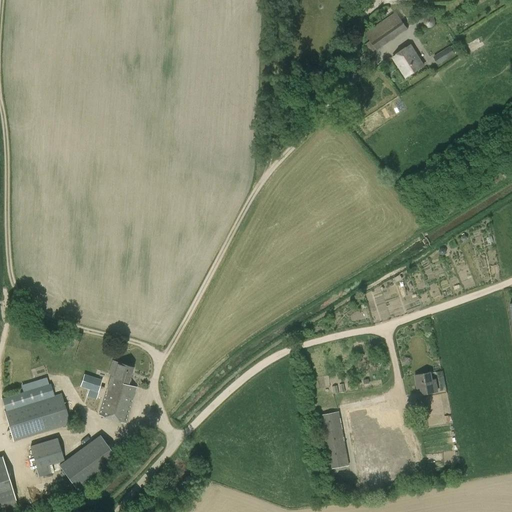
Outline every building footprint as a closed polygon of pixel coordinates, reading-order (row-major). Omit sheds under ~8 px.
[(386,20),(396,36),(408,29),(397,13),(386,20)] [(378,47),(373,39),(368,42),(374,50),(378,47)] [(442,63),(459,53),(455,45),(438,56),(442,63)] [(411,46),(393,57),(406,77),(423,65),(411,46)] [(113,381),(116,381),(116,382),(126,386),(127,384),(128,385),(133,367),(112,361),(108,373),(114,375),(113,381)] [(98,385),(100,379),(81,372),(77,385),(95,391),(98,385)] [(422,394),(438,391),(436,380),(432,380),(431,372),(415,375),(416,384),(420,383),(422,394)] [(112,381),(110,387),(108,392),(101,413),(124,421),(135,389),(126,386),(116,382),(116,383),(112,381)] [(3,411),(13,442),(71,424),(61,393),(3,411)] [(401,425),(396,401),(375,405),(383,446),(377,447),(380,459),(402,456),(397,426),(401,425)] [(382,484),(367,406),(346,410),(347,417),(349,417),(362,487),(382,484)] [(319,415),(322,427),(317,428),(320,446),(325,445),(330,469),(349,465),(339,411),(319,415)] [(65,461),(64,461),(59,465),(78,492),(119,461),(100,435),(65,461)] [(56,464),(64,461),(65,461),(57,437),(30,446),(31,448),(24,450),(27,459),(34,457),(37,469),(35,469),(38,478),(58,471),(56,464)] [(0,503),(15,499),(2,458),(0,458),(0,503)]
